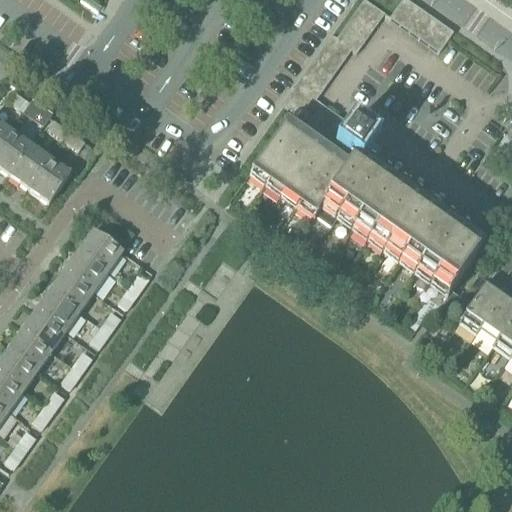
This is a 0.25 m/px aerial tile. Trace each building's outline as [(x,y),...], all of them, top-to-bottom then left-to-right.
[(413,8),(404,1),(403,1),(389,22),(398,29),(413,8)] [(384,17),(363,3),(356,13),(377,27),(384,17)] [(423,15),(413,8),(398,29),(408,36),(423,15)] [(356,13),(349,23),(370,37),(377,27),(356,13)] [(433,22),(423,15),(408,36),(418,43),(433,22)] [(443,29),(433,22),(418,43),(428,50),(443,29)] [(370,37),(349,23),(342,33),(363,47),(370,37)] [(438,57),(448,42),(453,36),(443,29),(428,50),(438,57)] [(342,33),(336,42),(351,54),(356,57),(363,47),(342,33)] [(328,42),(323,49),(344,64),(351,54),(336,42),(334,41),(333,40),(332,40),(330,40),(329,41),(328,42)] [(316,59),(337,73),(344,64),(323,49),(316,59)] [(316,59),(309,68),(330,83),(337,73),(316,59)] [(302,78),(309,83),(313,86),(323,93),(330,83),(309,68),(302,78)] [(309,83),(302,78),(299,83),(305,88),(309,83)] [(301,94),(305,88),(299,83),(295,89),(301,94)] [(309,91),(319,98),(323,93),(313,86),(309,91)] [(295,104),(301,94),(295,89),(288,99),(295,104)] [(13,97),(7,106),(22,117),(29,108),(13,97)] [(307,112),(313,103),(305,97),(298,106),(307,112)] [(288,99),(284,104),(283,105),(283,106),(283,107),(283,108),(283,109),(284,110),(285,111),(288,113),(295,104),(288,99)] [(314,118),(321,108),(315,104),(313,103),(307,112),(314,118)] [(307,112),(298,106),(292,116),(300,122),(307,112)] [(325,111),(318,121),(326,126),(333,117),(325,111)] [(308,127),(314,118),(307,112),(300,122),(308,127)] [(334,132),(341,122),(333,117),(326,126),(334,132)] [(326,126),(318,121),(312,130),(320,136),(326,126)] [(53,125),(47,134),(62,145),(69,136),(53,125)] [(346,140),(353,131),(345,125),(338,135),(346,140)] [(320,136),(328,141),(334,132),(326,126),(320,136)] [(0,146),(9,135),(0,128),(0,146)] [(346,140),(340,150),(366,169),(379,150),(353,131),(346,140)] [(281,132),(248,179),(313,224),(321,213),(447,301),(479,255),(469,247),(467,249),(456,241),(457,239),(438,225),(436,227),(424,219),(426,217),(406,203),(405,205),(393,197),(395,195),(375,181),(373,183),(362,175),(363,173),(352,165),(344,177),(335,170),(334,172),(322,164),(323,162),(304,148),(302,150),(291,142),(292,140),(281,132)] [(9,135),(0,146),(0,174),(7,179),(28,149),(9,135)] [(338,135),(332,144),(340,150),(346,140),(338,135)] [(69,136),(62,145),(77,156),(82,150),(84,147),(69,136)] [(28,149),(7,179),(27,193),(49,163),(28,149)] [(49,163),(27,193),(48,208),(69,179),(69,178),(49,163)] [(91,236),(76,257),(106,278),(121,257),(119,256),(115,253),(118,248),(117,247),(113,245),(107,240),(103,245),(91,236)] [(76,257),(62,277),(92,298),(106,278),(76,257)] [(471,308),(461,323),(458,327),(459,328),(461,326),(476,336),(474,339),(475,340),(505,298),(504,298),(503,299),(493,293),(506,274),(499,269),(471,308)] [(62,277),(48,297),(78,318),(92,298),(62,277)] [(138,277),(128,293),(137,299),(148,284),(138,277)] [(128,293),(117,308),(126,314),(137,299),(128,293)] [(48,297),(34,317),(64,338),(78,318),(48,297)] [(491,351),(492,352),(511,323),(511,306),(504,301),(506,299),(505,298),(475,340),(476,340),(478,338),(493,348),(491,351)] [(461,301),(451,316),(461,323),(471,308),(461,301)] [(34,317),(20,336),(50,358),(64,338),(34,317)] [(110,317),(99,332),(108,339),(119,324),(110,317)] [(493,352),(495,349),(510,360),(508,363),(509,364),(511,358),(511,323),(492,352),(493,352)] [(99,332),(89,347),(98,354),(108,339),(99,332)] [(20,336),(5,356),(35,378),(50,358),(20,336)] [(5,356),(0,364),(0,382),(22,397),(35,378),(5,356)] [(82,357),(71,372),(80,379),(91,363),(82,357)] [(71,372),(60,387),(69,394),(80,379),(71,372)] [(0,382),(0,412),(7,417),(22,397),(0,382)] [(54,397),(43,412),(52,418),(63,403),(54,397)] [(43,412),(32,427),(41,434),(52,418),(43,412)] [(25,437),(15,452),(24,458),(34,443),(25,437)] [(15,452),(4,467),(12,473),(13,473),(24,458),(15,452)]
